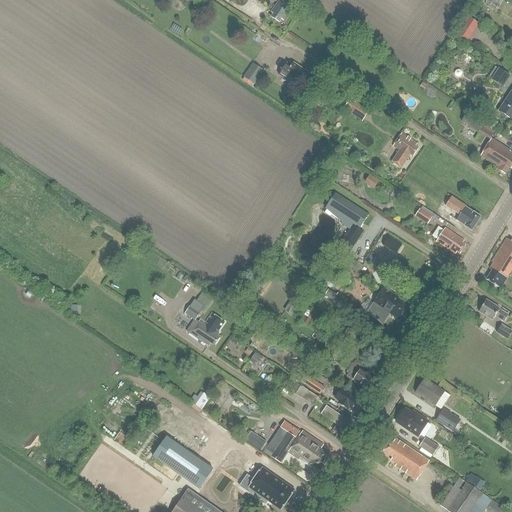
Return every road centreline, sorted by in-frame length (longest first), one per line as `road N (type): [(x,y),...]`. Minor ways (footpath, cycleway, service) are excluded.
road 1 (secondary): [(321,511),(511,200)]
road 2 (track): [(511,191),(229,1)]
